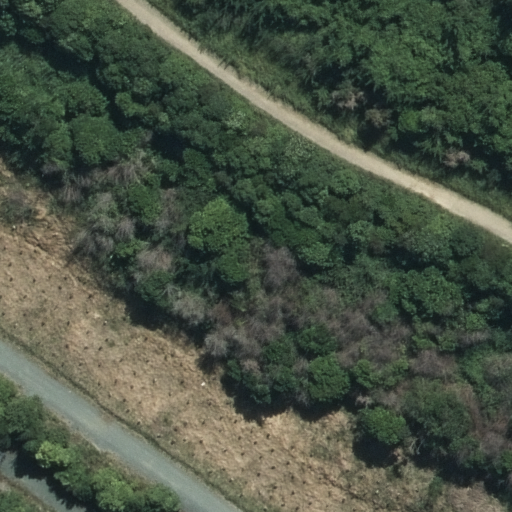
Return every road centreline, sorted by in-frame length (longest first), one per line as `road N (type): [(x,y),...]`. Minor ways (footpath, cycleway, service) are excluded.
road 1 (track): [(129,0),(284,113),(511,233)]
road 2 (track): [(0,353),(220,511)]
